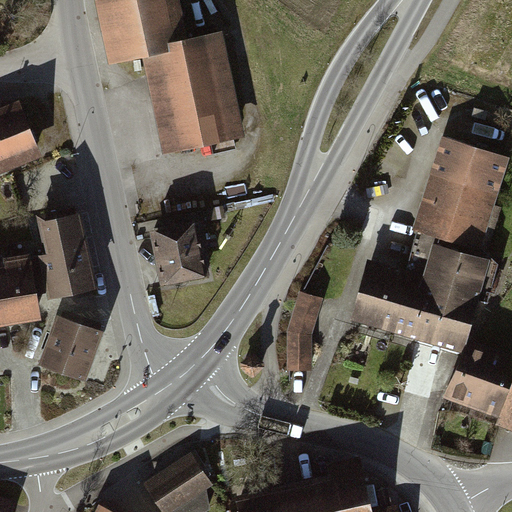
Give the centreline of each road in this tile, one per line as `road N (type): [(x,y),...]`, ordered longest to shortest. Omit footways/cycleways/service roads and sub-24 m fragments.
road 1 (residential): [(82,56),(140,329),(165,389)]
road 2 (tertiary): [(193,367),(265,416),(406,457),(453,507)]
road 3 (secondary): [(303,205),(334,162),(417,0)]
road 4 (secondary): [(394,0),(360,38),(327,96),(303,205)]
road 5 (secondary): [(303,205),(244,306),(193,367)]
road 6 (secondary): [(165,389),(121,422),(36,458)]
road 7 (unknown): [(111,200),(240,166)]
